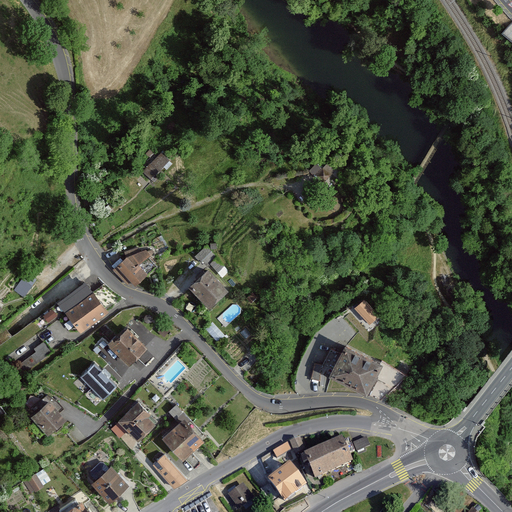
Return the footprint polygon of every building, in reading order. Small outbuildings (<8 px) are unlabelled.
[(169,160),(161,152),(143,171),(151,179),(169,160)] [(334,170),(327,163),(322,169),(316,164),(310,171),(323,182),(334,170)] [(228,270),(205,246),(195,256),(201,262),(203,259),(208,265),(210,263),(222,276),(228,270)] [(126,257),(113,269),(127,283),(131,280),(135,285),(156,266),(148,257),(150,254),(145,249),(139,252),(137,247),(125,252),(126,257)] [(208,269),(190,286),(209,306),(227,289),(208,269)] [(36,279),(26,273),(14,290),(24,295),(36,279)] [(85,281),(57,303),(64,312),(79,331),(107,309),(85,281)] [(379,314),(364,299),(355,308),(369,323),(379,314)] [(64,312),(57,303),(0,346),(0,347),(7,356),(64,312)] [(218,341),(225,335),(212,322),(205,328),(218,341)] [(117,334),(108,343),(129,364),(147,346),(128,327),(118,336),(117,334)] [(271,347),(263,339),(250,350),(258,359),(271,347)] [(22,374),(52,353),(44,342),(35,349),(37,351),(16,366),(22,374)] [(345,345),(329,375),(366,393),(373,379),(381,363),(345,345)] [(382,362),(381,363),(373,379),(393,388),(408,375),(382,362)] [(93,364),(81,376),(104,398),(115,386),(93,364)] [(315,364),(313,378),(319,379),(322,365),(315,364)] [(49,400),(31,416),(48,434),(66,418),(49,400)] [(138,400),(118,419),(137,439),(155,422),(148,415),(151,413),(138,400)] [(179,421),(162,437),(183,459),(185,457),(191,451),(204,439),(200,434),(202,432),(176,404),(169,411),(179,421)] [(300,438),(290,443),(296,454),(305,449),(300,438)] [(343,442),(342,439),(305,456),(316,479),(352,462),(348,454),(354,451),(348,440),(343,442)] [(287,444),(274,451),(277,457),(291,450),(287,444)] [(191,451),(185,457),(195,468),(201,461),(191,451)] [(164,454),(153,464),(174,487),(185,477),(164,454)] [(96,479),(92,482),(109,501),(128,483),(111,465),(110,466),(106,462),(101,461),(91,470),(91,474),(96,479)] [(25,478),(32,491),(52,480),(46,467),(25,478)] [(291,467),(262,490),(271,501),(279,495),(285,502),(306,486),(291,467)] [(243,485),(229,495),(240,509),(253,499),(243,485)] [(75,499),(57,511),(92,511),(89,507),(88,508),(82,500),(78,503),(75,499)]
